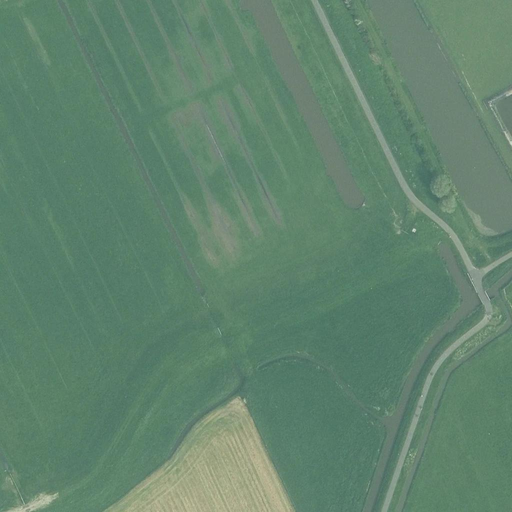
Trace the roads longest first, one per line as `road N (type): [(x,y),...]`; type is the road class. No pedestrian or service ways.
road 1 (track): [(25,511),(92,480),(166,367),(236,325),(399,258),(416,203)]
road 2 (track): [(306,511),(181,222)]
